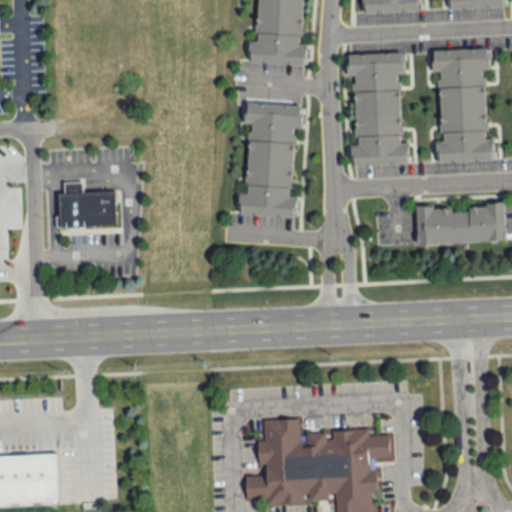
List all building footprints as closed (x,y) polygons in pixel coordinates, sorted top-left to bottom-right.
[(258,0),(257,42),(251,41),(250,63),(302,66),(305,0),(258,0)] [(364,0),(365,13),(420,12),(419,0),(364,0)] [(451,0),(452,9),(505,7),(504,0),(451,0)] [(433,50),(434,73),(440,72),(442,141),(437,141),(438,162),(493,160),(492,138),(488,138),(485,48),(433,50)] [(354,165),(408,164),(408,141),(403,142),(401,53),(352,53),(354,165)] [(239,215),(293,217),(296,126),(301,126),(301,105),(248,103),(245,194),(240,194),(239,215)] [(56,227),(55,192),(61,192),(61,180),(80,179),(80,190),(117,189),(119,226),(56,227)] [(505,204),(417,206),(417,243),(506,241),(505,204)] [(261,417),(297,416),(298,434),(323,433),(324,438),(330,438),(330,428),(367,427),(367,433),(392,432),(394,457),(373,457),(375,493),(370,493),(370,511),(335,511),(335,493),(328,493),(328,498),(319,498),(319,502),(307,503),(306,495),(302,495),(302,504),(265,505),(265,499),(244,500),(243,473),(260,473),(264,468),(264,463),(258,459),(251,459),(251,446),(255,445),(255,437),(262,437),(261,417)] [(0,449),(54,449),(56,502),(0,502),(0,449)]
